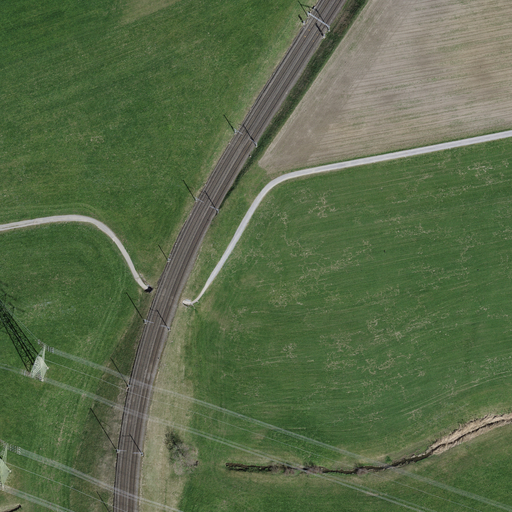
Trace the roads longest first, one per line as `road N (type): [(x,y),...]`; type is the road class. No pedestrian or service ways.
road 1 (track): [(210,280),(272,184),(511,135)]
road 2 (track): [(0,230),(76,217),(96,222),(149,289)]
